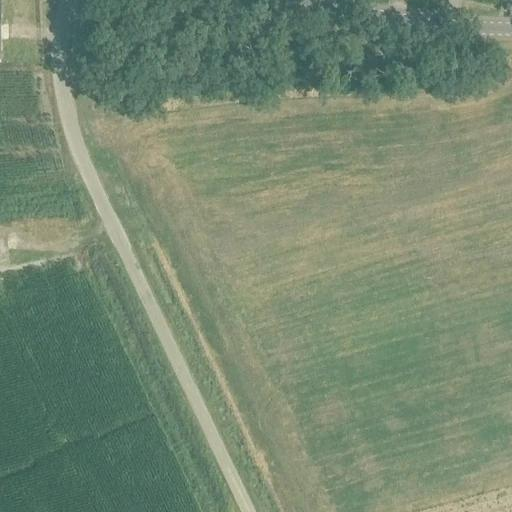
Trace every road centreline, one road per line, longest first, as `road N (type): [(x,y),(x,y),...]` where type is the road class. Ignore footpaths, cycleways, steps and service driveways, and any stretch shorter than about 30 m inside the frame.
road 1 (unclassified): [(249,511),(77,147),(60,45),(73,0)]
road 2 (tertiary): [(511,28),(429,26),(309,0)]
